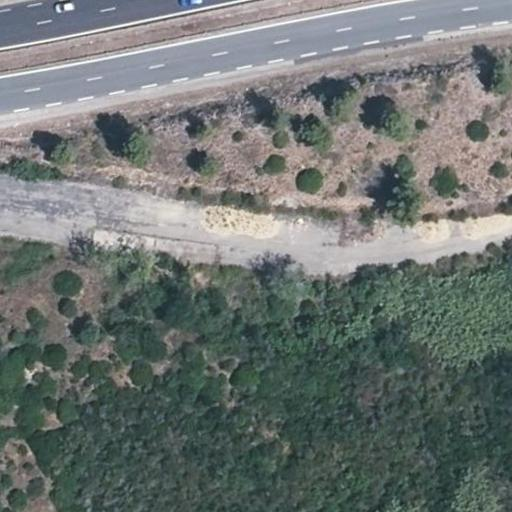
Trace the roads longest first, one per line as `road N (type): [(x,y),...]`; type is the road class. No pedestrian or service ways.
road 1 (trunk): [(0,91),(511,5)]
road 2 (trunk): [(136,0),(0,23)]
